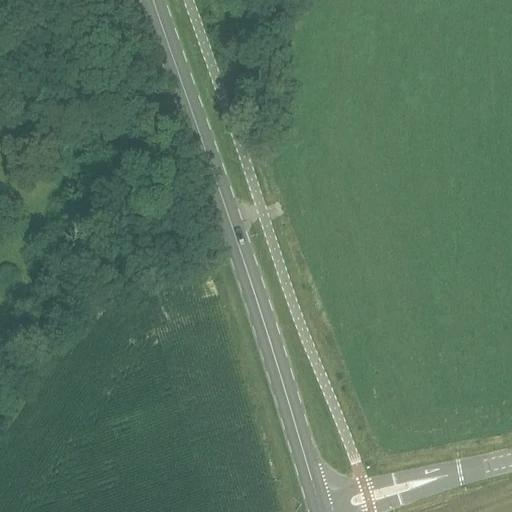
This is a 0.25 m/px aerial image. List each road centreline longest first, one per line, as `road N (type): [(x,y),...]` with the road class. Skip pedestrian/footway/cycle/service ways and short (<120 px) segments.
road 1 (secondary): [(321,510),(152,0)]
road 2 (unclassified): [(321,510),(511,461)]
